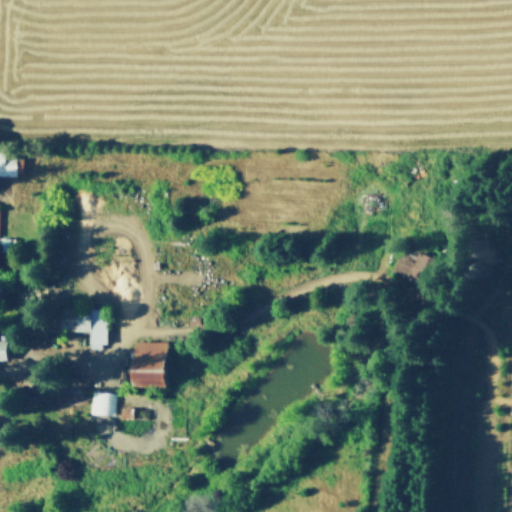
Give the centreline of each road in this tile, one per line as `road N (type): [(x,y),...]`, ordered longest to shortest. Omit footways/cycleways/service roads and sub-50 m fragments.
road 1 (track): [(104,352),(116,427),(168,440),(213,481),(228,481),(263,459),(345,372),(348,340),(301,315),(284,320),(222,373),(196,358),(185,327)]
road 2 (track): [(469,314),(483,324),(490,392),(511,398),(376,478),(391,396),(452,338),(511,248)]
